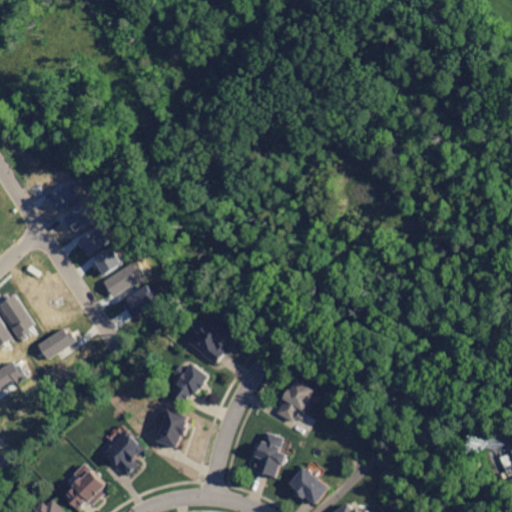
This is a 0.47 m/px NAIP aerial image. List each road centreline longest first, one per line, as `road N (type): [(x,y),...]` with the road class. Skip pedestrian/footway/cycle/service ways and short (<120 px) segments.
road 1 (residential): [(129,364),(0,159)]
road 2 (residential): [(78,0),(176,150)]
road 3 (residential): [(215,493),(225,440),(274,352)]
road 4 (residential): [(263,511),(215,493),(148,511)]
